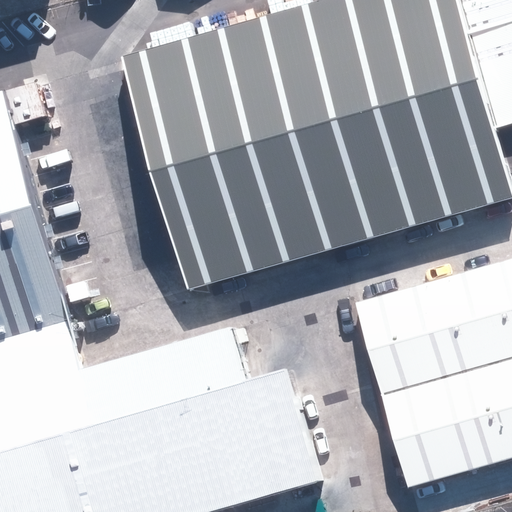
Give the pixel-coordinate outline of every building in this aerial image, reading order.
[(511,155),(465,0),(355,0),(124,68),(190,290),(511,194),(511,155)] [(511,0),(465,0),(505,131),(511,129),(511,0)] [(3,101),(0,102),(0,347),(63,328),(71,326),(3,101)] [(511,262),(349,310),(404,494),(511,462),(511,262)] [(63,328),(0,347),(0,511),(241,511),(331,486),(281,319),(78,379),(63,328)]
